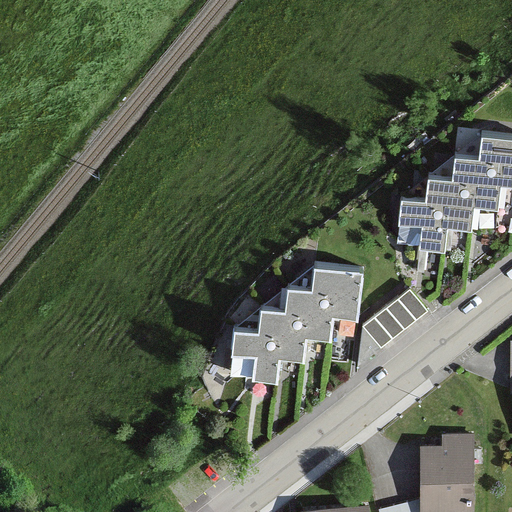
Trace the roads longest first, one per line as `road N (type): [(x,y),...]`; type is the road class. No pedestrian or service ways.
road 1 (residential): [(221,511),(511,288)]
road 2 (trunk): [(66,511),(0,299)]
